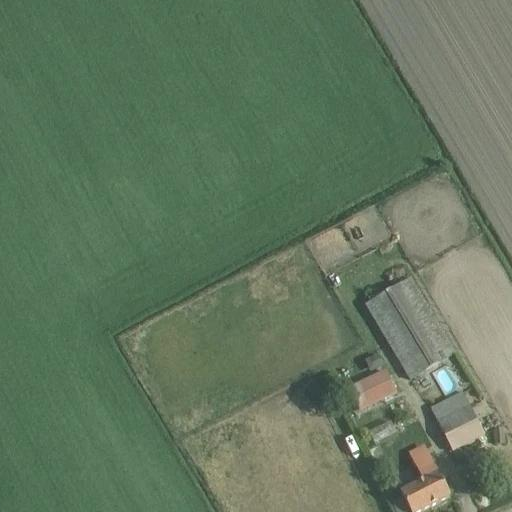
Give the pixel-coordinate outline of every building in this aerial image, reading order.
[(367,309),(411,383),(456,356),(412,282),(367,309)] [(378,358),(367,363),(373,375),(384,369),(378,358)] [(396,396),(387,375),(350,392),(360,413),(396,396)] [(484,439),(462,396),(459,389),(450,394),(453,400),(430,412),(452,455),(484,439)] [(506,447),(506,433),(495,433),(495,448),(506,447)] [(400,496),(403,501),(408,511),(426,511),(450,500),(441,482),(429,459),(415,466),(423,484),(400,496)]
